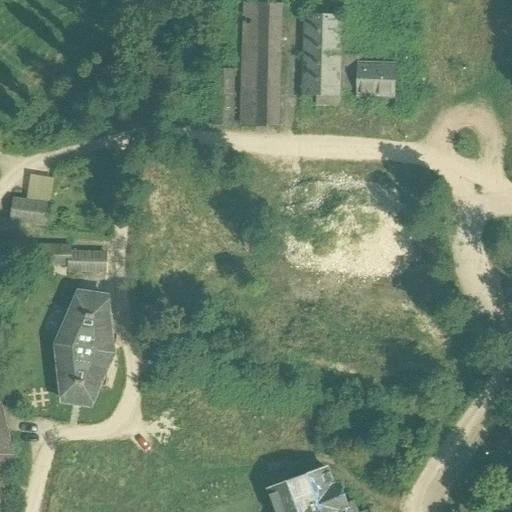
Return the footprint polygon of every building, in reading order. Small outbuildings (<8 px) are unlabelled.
[(245,125),(280,126),(283,4),(249,3),(245,125)] [(304,13),(302,95),(341,96),(341,88),(342,70),(342,57),(343,15),(304,13)] [(342,70),(341,88),(358,88),(357,96),(394,97),(395,64),(359,63),(359,57),(342,57),(342,70)] [(216,125),(235,125),(237,70),(217,69),(216,125)] [(11,220),(47,225),(50,204),(14,199),(11,220)] [(259,257),(252,227),(198,239),(201,253),(194,255),(198,272),(259,257)] [(29,244),(29,266),(68,267),(67,273),(107,274),(108,252),(71,251),(71,245),(29,244)] [(369,287),(370,273),(358,272),(357,286),(369,287)] [(58,345),(63,398),(64,400),(90,404),(112,354),(105,298),(80,294),(79,297),(58,345)] [(308,347),(309,355),(339,351),(337,338),(324,339),(325,346),(308,347)] [(0,489),(11,455),(0,412),(0,411),(14,404),(9,382),(0,381),(0,489)] [(269,491),(276,511),(356,511),(353,502),(345,506),(338,487),(334,489),(327,470),(269,491)]
